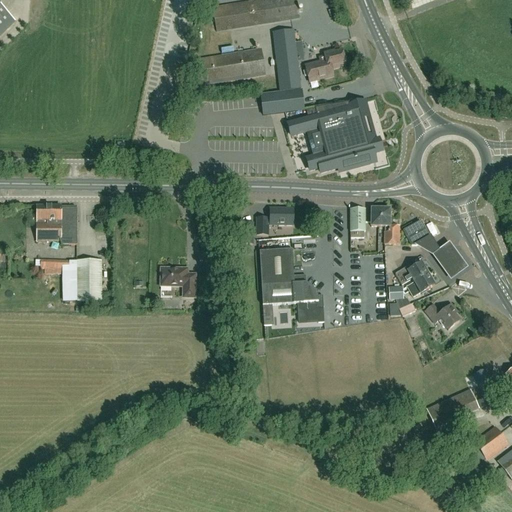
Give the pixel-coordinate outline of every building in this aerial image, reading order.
[(216,33),(299,19),(296,0),(268,0),(213,9),(216,33)] [(0,35),(15,21),(0,6),(0,35)] [(280,93),(300,91),(293,32),(273,34),(280,93)] [(199,87),(265,76),(261,50),(195,61),(199,87)] [(345,65),(341,52),(334,54),(333,52),(323,55),(324,58),(319,59),(320,63),(305,67),(309,83),(332,77),(331,70),(338,68),(338,66),(345,65)] [(302,112),(300,96),(300,92),(260,96),(262,116),(302,112)] [(339,173),(375,164),(373,155),(381,152),(378,141),(376,142),(368,114),(365,114),(362,104),(350,107),(349,104),(314,110),(317,118),(288,126),(291,138),(306,134),(313,159),(307,160),(310,172),(319,169),(321,174),(338,170),(339,173)] [(60,246),(77,246),(77,209),(61,209),(61,207),(36,208),(36,222),(39,222),(39,224),(36,224),(37,243),(60,243),(60,246)] [(380,216),(380,210),(371,210),(371,228),(380,228),(380,222),(379,222),(379,216),(380,216)] [(380,222),(380,228),(384,228),(384,246),(398,246),(399,228),(392,228),(392,219),(389,219),(390,211),(380,210),(380,216),(379,216),(379,222),(380,222)] [(293,227),(293,211),(270,211),(270,227),(293,227)] [(350,233),(365,233),(365,211),(350,211),(350,233)] [(267,220),(257,220),(256,237),(267,237),(268,226),(270,227),(270,222),(268,222),(268,220),(267,220)] [(402,232),(411,247),(415,247),(430,240),(420,222),(402,232)] [(252,245),(252,224),(243,224),(243,245),(252,245)] [(431,256),(450,282),(467,269),(449,244),(440,250),(431,236),(414,246),(431,256)] [(292,251),(259,253),(262,307),(297,305),(304,305),(305,305),(306,322),(318,321),(318,324),(324,324),(323,310),(322,297),(317,297),(317,293),(306,284),(294,285),(293,277),(292,251)] [(69,272),(69,262),(41,261),(40,271),(69,272)] [(77,262),(77,303),(101,302),(101,262),(77,262)] [(380,262),(381,278),(389,278),(388,262),(380,262)] [(412,280),(414,284),(428,276),(428,274),(429,274),(426,269),(425,269),(422,264),(414,269),(413,268),(407,271),(408,272),(407,273),(408,273),(406,274),(404,270),(395,275),(401,286),(412,280)] [(334,279),(349,278),(349,274),(344,274),(344,267),(333,268),(334,279)] [(194,299),(195,285),(187,285),(187,271),(161,270),(161,287),(183,288),(183,299),(194,299)] [(429,277),(428,276),(414,284),(418,290),(410,295),(411,296),(413,299),(421,294),(422,295),(428,292),(427,291),(435,286),(432,282),(433,281),(430,276),(429,277)] [(389,290),(389,299),(389,301),(395,301),(403,300),(403,295),(402,289),(389,290)] [(163,290),(164,299),(172,298),(172,290),(163,290)] [(397,305),(399,311),(410,306),(406,300),(403,301),(403,300),(395,301),(397,305)] [(413,314),(410,306),(399,311),(402,318),(413,314)] [(450,307),(440,315),(433,307),(425,314),(434,325),(439,321),(448,332),(459,322),(454,316),(456,315),(450,307)] [(485,347),(494,356),(501,350),(494,343),(490,346),(488,344),(485,347)] [(481,409),(499,401),(485,370),(473,376),(484,399),(477,402),(481,409)] [(511,398),(511,371),(499,381),(511,398)] [(470,392),(426,411),(434,430),(479,410),(470,392)] [(475,445),(467,451),(477,466),(486,460),(487,462),(507,447),(494,429),(474,444),(475,445)] [(511,482),(511,451),(497,463),(511,482)]
